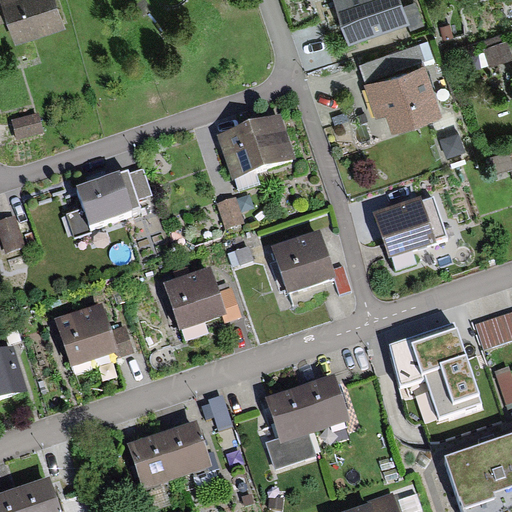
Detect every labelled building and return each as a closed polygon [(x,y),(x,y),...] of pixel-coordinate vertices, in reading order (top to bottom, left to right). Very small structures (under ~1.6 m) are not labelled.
[(65,28),(55,0),(0,0),(1,1),(0,0),(0,25),(7,23),(15,46),(65,28)] [(335,0),(334,1),(350,46),(409,26),(402,7),(399,0),(335,0)] [(417,2),(402,7),(409,26),(411,32),(426,27),(417,2)] [(395,135),(443,118),(425,66),(436,62),(429,42),(359,66),(366,84),(363,85),(374,118),(387,114),(395,135)] [(488,63),(505,57),(500,43),(483,49),(488,63)] [(281,112),(217,134),(233,180),(297,159),(281,112)] [(17,140),(43,134),(37,114),(12,121),(17,140)] [(459,134),(441,140),(447,158),(465,152),(459,134)] [(132,181),(129,174),(78,191),(84,208),(92,230),(143,213),(140,206),(154,201),(145,176),(132,181)] [(217,204),(225,229),(244,222),(235,197),(217,204)] [(422,203),(420,199),(375,214),(390,261),(436,245),(435,241),(422,203)] [(434,199),(422,203),(435,241),(447,237),(434,199)] [(92,230),(84,208),(67,214),(74,237),(92,230)] [(0,219),(0,237),(6,253),(27,246),(16,213),(0,219)] [(333,269),(319,230),(272,246),(289,294),(334,277),(335,277),(333,269)] [(233,267),(254,259),(249,246),(228,254),(233,267)] [(210,266),(164,282),(181,330),(223,315),(227,314),(219,291),(210,266)] [(344,266),(333,269),(335,277),(334,277),(339,295),(351,292),(344,266)] [(231,287),(219,291),(227,314),(223,315),(226,323),(242,317),(231,287)] [(97,316),(57,330),(71,371),(112,357),(97,316)] [(489,352),(511,345),(511,317),(465,331),(472,355),(478,354),(474,342),(485,338),(489,352)] [(453,330),(390,351),(403,390),(429,381),(443,421),(480,409),(453,330)] [(0,402),(22,396),(10,359),(0,362),(0,402)] [(506,407),(511,405),(511,393),(507,379),(497,383),(506,407)] [(343,424),(330,387),(269,408),(282,445),(343,424)] [(203,474),(190,434),(127,455),(140,495),(203,474)] [(511,511),(511,446),(447,468),(462,511),(511,511)] [(0,511),(61,511),(50,477),(0,492),(0,511)] [(392,511),(389,502),(357,511),(392,511)]
